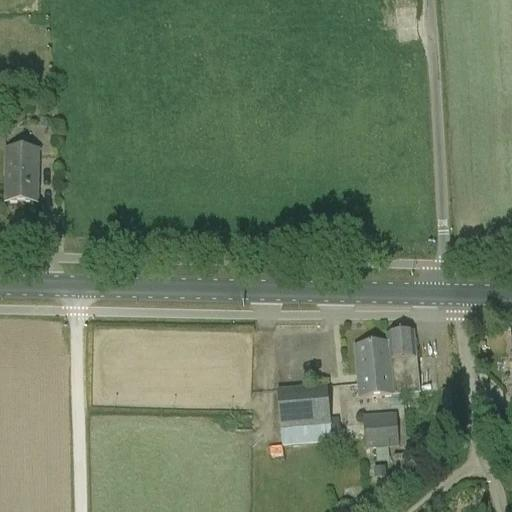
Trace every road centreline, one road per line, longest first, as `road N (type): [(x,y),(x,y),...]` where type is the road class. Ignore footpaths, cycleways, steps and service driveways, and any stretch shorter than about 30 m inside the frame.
road 1 (primary): [(76,289),(452,294)]
road 2 (unclassified): [(452,294),(426,0)]
road 3 (unclassified): [(77,511),(76,289)]
road 4 (unclassified): [(452,294),(481,463),(497,483)]
